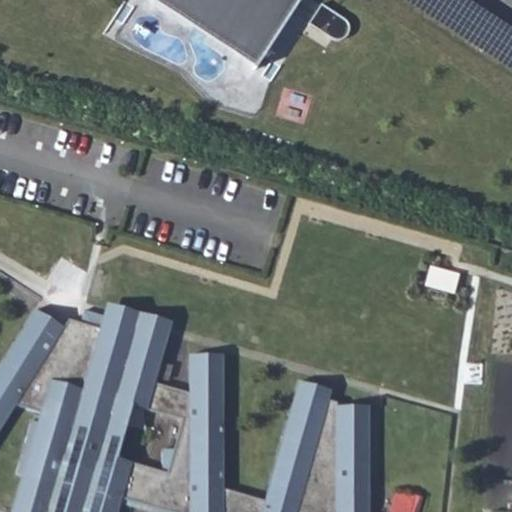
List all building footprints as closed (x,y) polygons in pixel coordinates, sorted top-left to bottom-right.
[(146,0),(254,70),(300,0),(146,0)] [(347,23),(320,4),(308,25),(334,42),(342,40),(347,37),(350,30),(347,23)] [(430,266),(426,285),(456,291),(460,272),(430,266)] [(78,338),(62,334),(63,331),(35,313),(0,366),(0,430),(15,407),(39,414),(36,424),(28,421),(13,474),(21,476),(10,511),(116,511),(118,506),(138,511),(366,511),(369,414),(335,413),(335,410),(324,407),(327,397),(293,387),(258,506),(221,495),(224,366),(190,365),(189,395),(154,384),(167,338),(85,314),(78,338)] [(398,488),(390,511),(418,511),(424,495),(398,488)]
